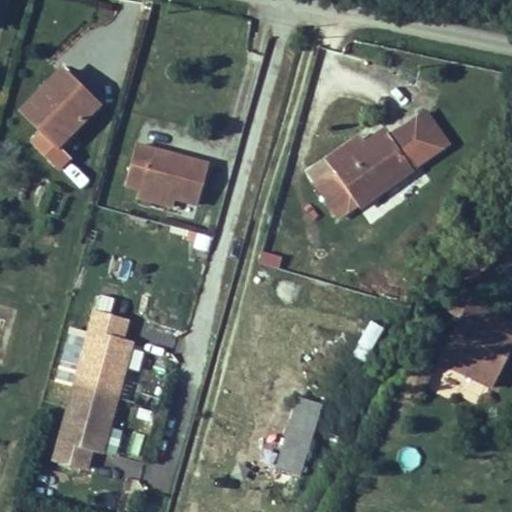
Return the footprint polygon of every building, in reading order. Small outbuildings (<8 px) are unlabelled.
[(74,133),(60,121),(97,77),(59,44),(22,86),(40,106),(29,118),(62,146),(74,133)] [(364,118),(371,126),(391,113),(384,103),(364,118)] [(405,104),(391,113),(371,126),(364,118),(328,141),(310,153),(334,190),(354,178),(424,133),(405,104)] [(328,141),(364,118),(359,110),(323,133),(328,141)] [(201,139),(131,117),(120,156),(134,161),(170,172),(190,179),(201,139)] [(170,172),(134,161),(131,171),(167,181),(170,172)] [(67,365),(46,438),(77,446),(83,427),(93,430),(108,376),(123,323),(113,320),(118,300),(87,292),(67,365)] [(511,324),(473,306),(442,361),(490,385),(511,339),(511,324)] [(359,338),(344,331),(336,348),(366,363),(383,328),(367,321),(359,338)] [(423,382),(430,366),(417,359),(399,390),(414,397),(423,382)] [(288,379),(267,458),(293,462),(313,386),(288,379)] [(214,439),(195,434),(189,461),(209,465),(214,439)] [(402,447),(398,464),(417,468),(421,452),(402,447)]
